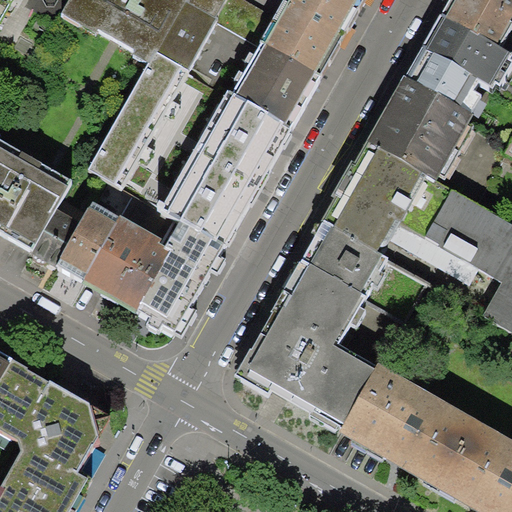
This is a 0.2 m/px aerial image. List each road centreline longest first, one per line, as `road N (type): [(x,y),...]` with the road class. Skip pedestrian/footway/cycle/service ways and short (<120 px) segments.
road 1 (residential): [(406,0),(174,398)]
road 2 (secondary): [(371,511),(174,398)]
road 3 (secondary): [(174,398),(0,298)]
road 4 (residential): [(174,398),(113,511)]
